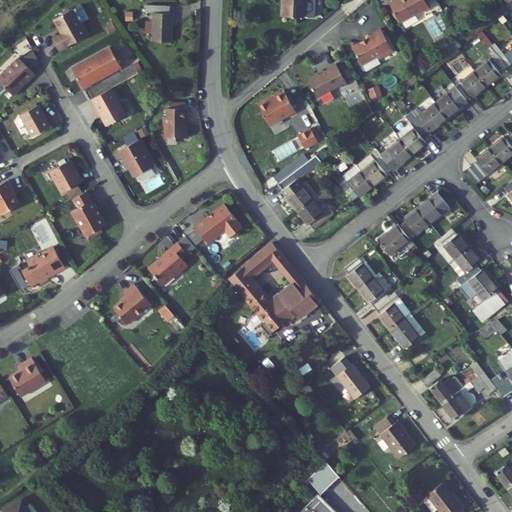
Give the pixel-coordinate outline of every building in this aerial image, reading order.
[(162,5),(160,32),(179,34),(181,6),(178,6),(178,0),(153,0),(153,5),(162,5)] [(296,0),(297,9),(316,9),(316,0),(296,0)] [(405,0),(413,12),(429,3),(430,4),(437,0),(405,0)] [(59,33),(66,45),(96,28),(89,16),(87,18),(79,3),(60,14),(65,23),(66,23),(69,27),(59,33)] [(406,39),(394,18),(382,25),(383,27),(365,37),(375,54),(390,46),(392,49),(402,43),(402,42),(406,39)] [(511,41),(509,37),(503,42),(508,48),(511,53),(511,41)] [(117,41),(79,62),(90,82),(128,61),(117,41)] [(502,52),(498,47),(485,57),(490,63),(502,52)] [(511,53),(508,48),(490,63),(500,76),(511,65),(511,64),(511,63),(511,53)] [(27,52),(5,72),(21,89),(28,82),(28,79),(32,75),(33,77),(43,68),(27,52)] [(332,65),(322,70),(332,89),(360,73),(350,55),(342,59),(343,60),(332,66),(332,65)] [(485,57),(471,68),(475,74),(490,63),(485,57)] [(486,87),(500,76),(490,63),(475,74),(470,78),(479,90),(485,86),(486,87)] [(470,78),(450,94),(461,107),(474,96),(473,95),(479,90),(470,78)] [(118,82),(96,94),(104,106),(105,105),(113,119),(133,108),(118,82)] [(311,104),(299,82),(281,92),(281,91),(272,96),(285,119),(311,104)] [(377,86),(368,90),(372,99),(380,95),(377,86)] [(431,100),(436,105),(450,94),(446,88),(431,100)] [(446,119),(461,107),(450,94),(436,105),(429,110),(439,122),(445,118),(446,119)] [(187,95),(173,98),(174,103),(171,103),(172,111),(168,112),(170,121),(172,121),(174,133),(196,129),(194,117),(191,118),(187,95)] [(46,98),(27,109),(39,130),(58,120),(46,98)] [(411,125),(416,131),(427,144),(439,135),(433,127),(439,122),(429,110),(411,125)] [(325,119),(312,126),(319,140),(332,132),(325,119)] [(276,132),(288,126),(285,120),(273,126),(276,132)] [(412,156),(427,144),(416,131),(395,147),(405,160),(411,155),(412,156)] [(0,133),(0,158),(8,154),(0,139),(0,138),(2,137),(0,133)] [(146,134),(125,146),(133,159),(134,158),(142,171),(161,160),(156,152),(157,149),(152,140),(150,141),(146,134)] [(500,141),(486,152),(497,165),(511,152),(511,144),(507,138),(501,142),(500,141)] [(331,145),(291,175),(298,184),(296,185),(310,203),(323,193),(310,176),(338,155),(331,145)] [(405,160),(395,147),(389,152),(385,146),(371,157),(375,163),(387,177),(400,166),(400,165),(405,160)] [(473,166),(467,170),(476,182),(497,165),(486,152),(472,164),(473,166)] [(77,153),(58,163),(70,185),(74,183),(85,177),(90,174),(80,156),(79,157),(77,153)] [(375,163),(356,178),(366,191),(372,186),(373,187),(387,177),(375,163)] [(15,173),(0,181),(0,193),(8,208),(27,198),(18,182),(19,181),(15,173)] [(85,177),(74,183),(79,192),(81,190),(90,186),(85,177)] [(102,196),(95,183),(90,186),(81,190),(87,200),(78,205),(84,215),(86,216),(95,232),(107,226),(109,221),(113,218),(114,216),(109,208),(107,207),(101,196),(102,196)] [(446,189),(434,199),(445,212),(463,198),(453,186),(447,190),(446,189)] [(338,212),(323,193),(310,203),(320,216),(321,215),(326,221),(338,212)] [(214,210),(201,219),(214,238),(232,225),(236,232),(239,230),(245,231),(246,225),(249,222),(232,198),(221,205),(221,206),(221,207),(221,208),(217,211),(216,210),(215,210),(214,210)] [(445,212),(434,199),(419,212),(420,213),(414,217),(423,230),(445,212)] [(413,216),(394,232),(404,246),(423,230),(414,217),(413,216)] [(466,251),(483,237),(473,224),(471,225),(467,219),(450,232),(466,251)] [(170,250),(156,263),(169,278),(181,267),(184,267),(194,258),(188,251),(194,246),(185,236),(169,249),(170,250)] [(494,252),(483,237),(466,251),(482,272),(494,262),(489,256),(494,252)] [(70,260),(59,241),(53,244),(50,243),(43,246),(42,250),(32,255),(35,259),(27,263),(34,278),(42,274),(44,277),(53,272),(50,268),(56,265),(57,267),(70,260)] [(273,329),(294,312),(298,318),(320,300),(273,242),(231,273),(229,276),(273,329)] [(360,265),(372,280),(384,270),(368,249),(357,258),(361,264),(360,265)] [(511,281),(495,261),(494,262),(482,272),(498,292),(511,281)] [(399,289),(384,270),(372,280),(381,293),(383,292),(387,298),(399,289)] [(0,295),(10,289),(0,272),(0,295)] [(133,290),(120,301),(134,317),(158,297),(141,277),(130,286),(133,290)] [(391,305),(402,320),(415,310),(421,304),(405,284),(399,289),(387,298),(392,304),(391,305)] [(172,298),(165,303),(174,314),(181,308),(172,298)] [(421,304),(415,310),(429,329),(436,323),(421,304)] [(166,305),(158,310),(166,322),(174,317),(166,305)] [(429,329),(415,310),(402,320),(417,339),(429,329)] [(483,336),(495,330),(491,323),(479,329),(483,336)] [(52,376),(38,352),(25,360),(28,365),(24,366),(36,386),(52,376)] [(342,368),(361,391),(375,380),(357,357),(342,368)] [(455,364),(451,358),(438,367),(443,374),(455,364)] [(498,359),(484,371),(489,377),(497,371),(499,374),(506,369),(498,359)] [(455,368),(445,376),(457,392),(474,378),(465,365),(458,371),(455,368)] [(36,386),(24,366),(15,372),(26,391),(36,386)] [(481,373),(474,378),(457,392),(469,408),(493,390),(481,373)] [(14,391),(3,374),(0,375),(0,388),(4,397),(14,391)] [(386,428),(405,452),(421,439),(403,415),(386,428)] [(450,477),(434,488),(451,511),(458,511),(471,503),(460,488),(459,489),(450,477)] [(300,511),(335,511),(317,495),(300,511)]
